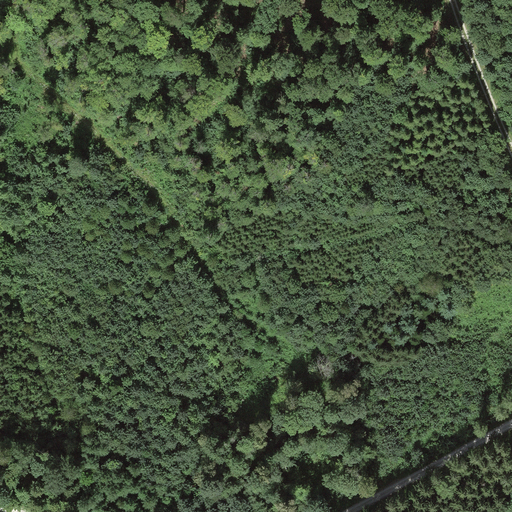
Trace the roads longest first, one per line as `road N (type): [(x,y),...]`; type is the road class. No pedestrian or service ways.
road 1 (track): [(10,0),(25,65),(137,172),(222,288)]
road 2 (track): [(345,511),(511,419)]
road 3 (track): [(511,161),(450,0)]
